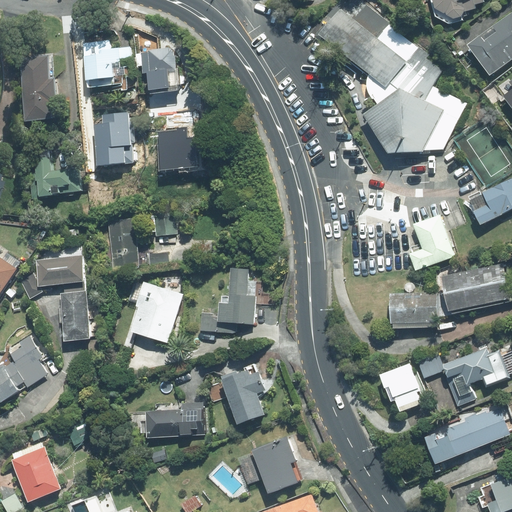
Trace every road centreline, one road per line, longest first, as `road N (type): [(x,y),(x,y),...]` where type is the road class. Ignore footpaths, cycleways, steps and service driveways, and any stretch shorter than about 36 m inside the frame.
road 1 (secondary): [(165,0),(228,43),(275,123),(304,217),(318,366),(346,437),(393,511)]
road 2 (unknown): [(0,432),(75,366),(44,295)]
